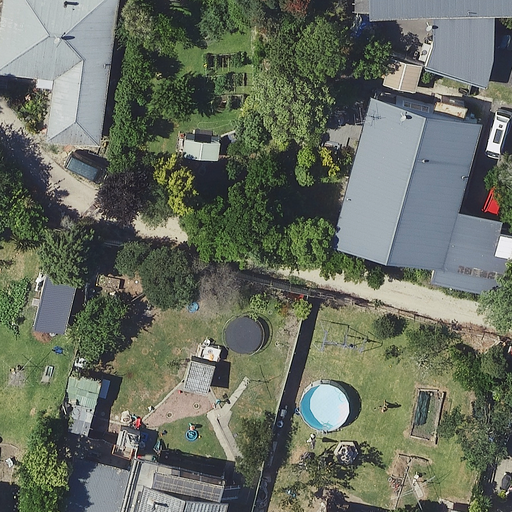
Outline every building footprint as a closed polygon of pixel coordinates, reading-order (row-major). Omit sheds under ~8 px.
[(0,0),(0,59),(30,63),(29,73),(50,76),(43,129),(96,136),(114,0),(0,0)] [(511,3),(511,0),(381,0),(431,4),(427,66),(485,70),(489,2),(511,3)] [(473,114),(361,85),(325,222),(429,249),(425,267),(505,288),(511,261),(511,215),(451,200),(473,114)] [(76,266),(43,257),(28,317),(61,325),(76,266)] [(217,345),(190,338),(181,379),(207,385),(217,345)] [(212,511),(222,472),(72,436),(56,499),(110,511),(212,511)]
